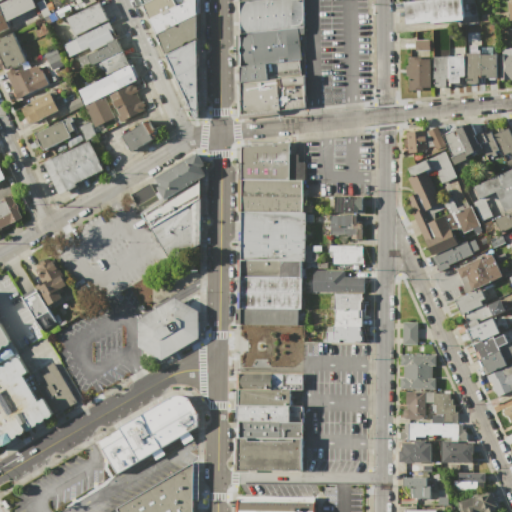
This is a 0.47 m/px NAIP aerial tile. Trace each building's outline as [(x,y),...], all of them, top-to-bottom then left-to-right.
[(0,3),(6,0),(32,0),(35,5),(5,20),(8,27),(0,30),(0,3)] [(143,4),(151,0),(173,0),(175,5),(149,17),(143,4)] [(149,20),(189,0),(195,0),(195,13),(156,33),(149,20)] [(239,1),(240,1),(249,0),(303,0),(303,26),(240,33),(239,1)] [(405,2),(423,0),(460,0),(462,19),(407,25),(405,2)] [(67,18),(99,2),(107,20),(75,35),(67,18)] [(156,34),(195,16),(196,37),(165,52),(156,34)] [(75,38),(109,22),(114,32),(111,33),(114,39),(106,43),(106,44),(91,51),(89,47),(82,50),(75,38)] [(240,33),(303,26),(303,33),(298,34),(301,60),(265,63),(240,66),(240,33)] [(0,63),(0,37),(12,31),(25,58),(26,58),(27,60),(12,67),(11,65),(3,69),(0,63)] [(116,38),(121,50),(100,61),(82,69),(77,58),(85,54),(86,56),(107,46),(106,44),(106,43),(114,39),(116,38)] [(415,39),(429,39),(429,50),(415,50),(415,39)] [(165,55),(195,41),(198,116),(195,118),(165,55)] [(49,65),(44,54),(56,48),(61,59),(49,65)] [(498,55),(501,55),(501,48),(511,48),(511,80),(498,80),(498,55)] [(100,61),(121,50),(122,50),(129,64),(113,72),(107,75),(100,61)] [(465,53),(480,53),(480,55),(480,75),(478,75),(478,84),(465,84),(465,76),(465,56),(465,53)] [(480,55),(496,54),(496,77),(483,77),(483,75),(480,75),(480,55)] [(407,56),(421,56),(421,59),(429,59),(429,88),(422,88),(422,90),(408,90),(408,78),(405,78),(405,65),(407,65),(407,56)] [(432,57),(448,56),(448,78),(446,78),(446,87),(434,87),(434,78),(433,78),(433,71),(434,71),(434,66),(432,66),(432,57)] [(465,56),(465,76),(459,76),(459,82),(448,82),(448,78),(448,56),(465,56)] [(78,90),(113,73),(113,72),(129,64),(131,63),(138,78),(120,87),(102,96),(113,117),(94,126),(84,105),(85,104),(78,90)] [(239,66),(240,66),(265,63),(267,80),(241,83),(239,66)] [(16,98),(12,89),(13,89),(6,74),(13,70),(15,73),(28,67),(37,64),(39,70),(41,69),(48,83),(16,98)] [(276,79),(303,76),(304,107),(278,111),(276,79)] [(241,83),(267,80),(276,79),(278,111),(240,115),(241,83)] [(109,94),(132,83),(145,110),(120,122),(117,116),(119,115),(109,94)] [(20,108),(32,102),(31,101),(50,91),(50,92),(56,90),(60,96),(56,98),(61,108),(28,124),(20,108)] [(68,112),(64,105),(79,98),(82,105),(68,112)] [(34,134),(67,118),(67,119),(71,117),(72,121),(68,123),(72,130),(68,132),(68,133),(70,137),(42,150),(34,134)] [(121,135),(148,119),(154,129),(153,129),(155,131),(153,132),(156,137),(131,152),(121,135)] [(84,141),(78,127),(89,122),(96,136),(84,141)] [(456,130),(471,123),(476,135),(475,136),(478,143),(480,142),(480,144),(482,148),(468,154),(458,133),(456,130)] [(428,131),(436,127),(444,145),(436,149),(428,131)] [(507,127),(511,137),(511,153),(511,154),(509,152),(503,155),(493,134),(507,127)] [(406,132),(424,130),(425,152),(408,154),(406,132)] [(441,135),(453,130),(455,135),(458,133),(468,154),(465,156),(466,158),(455,164),(441,135)] [(486,155),(482,148),(480,144),(486,141),(483,135),(490,132),(498,149),(494,151),(496,154),(492,156),(490,153),(486,155)] [(482,133),(483,135),(486,141),(480,144),(480,142),(476,135),(482,133)] [(45,163),(90,141),(104,169),(75,183),(76,186),(60,194),(45,163)] [(241,147),(288,141),(289,179),(241,179),(241,147)] [(155,177),(197,152),(205,165),(201,168),(204,175),(199,178),(164,199),(157,187),(159,185),(155,177)] [(441,183),(434,167),(431,169),(430,168),(411,176),(408,168),(444,152),(456,176),(441,183)] [(473,187),(511,168),(511,205),(503,210),(494,191),(479,198),(473,187)] [(451,231),(457,243),(431,255),(411,213),(414,212),(407,197),(414,194),(407,178),(426,169),(441,201),(451,196),(456,208),(463,205),(464,208),(470,205),(479,224),(463,232),(461,227),(451,231)] [(150,227),(141,212),(164,199),(199,178),(199,198),(150,227)] [(241,179),(289,179),(301,179),(301,211),(240,211),(241,179)] [(131,193),(149,183),(156,194),(138,205),(131,193)] [(158,200),(155,194),(135,207),(139,212),(158,200)] [(0,228),(0,200),(11,195),(15,202),(16,203),(17,205),(17,208),(22,217),(0,228)] [(334,196),(361,196),(361,212),(334,212),(334,196)] [(199,198),(199,244),(169,261),(150,227),(199,198)] [(493,219),(511,209),(511,228),(500,234),(493,219)] [(240,211),(301,211),(303,211),(303,260),(300,260),(279,260),(240,260),(240,211)] [(329,214),(355,214),(355,225),(360,225),(360,239),(350,239),(350,234),(329,234),(329,214)] [(474,239),(478,249),(472,252),(468,242),(474,239)] [(432,256),(466,241),(472,253),(447,264),(445,260),(435,264),(432,256)] [(328,245),(362,245),(362,254),(362,263),(332,263),(332,256),(328,256),(328,245)] [(457,268),(482,257),(482,258),(492,254),(502,277),(467,292),(457,268)] [(35,286),(43,281),(35,269),(53,259),(67,283),(56,290),(61,297),(46,306),(38,291),(35,286)] [(240,260),(279,260),(279,276),(240,276),(240,260)] [(279,260),(300,260),(300,276),(279,276),(279,260)] [(312,270),(343,270),(343,276),(363,276),(363,292),(312,292),(312,270)] [(240,276),(279,276),(300,276),(300,308),(298,308),(239,308),(240,276)] [(455,299),(475,290),(477,292),(481,291),(484,298),(479,300),(481,305),(475,308),(472,309),(463,313),(461,313),(455,299)] [(24,299),(38,291),(46,306),(49,310),(35,318),(24,299)] [(335,293),(348,293),(348,295),(355,295),(355,293),(361,293),(361,300),(359,300),(359,309),(335,309),(335,293)] [(137,320),(174,297),(198,310),(197,340),(161,360),(136,346),(137,320)] [(463,313),(472,309),(472,311),(476,309),(475,308),(481,305),(485,303),(486,307),(488,306),(487,305),(500,299),(504,310),(492,315),(491,315),(477,321),(476,318),(467,323),(463,313)] [(239,308),(298,308),(297,324),(239,324),(239,308)] [(335,309),(359,309),(362,309),(362,326),(335,326),(335,309)] [(41,330),(35,318),(49,310),(56,322),(41,330)] [(465,323),(467,323),(476,318),(477,321),(479,324),(468,328),(467,328),(465,323)] [(468,328),(479,324),(491,318),(498,333),(492,336),(480,341),(478,336),(472,338),(468,328)] [(0,322),(10,340),(9,344),(7,345),(3,345),(1,348),(0,349),(0,322)] [(403,322),(417,322),(417,344),(403,344),(403,322)] [(455,325),(462,323),(464,329),(458,332),(455,325)] [(333,326),(335,326),(362,326),(362,342),(343,342),(343,339),(339,339),(339,342),(327,342),(327,331),(333,331),(333,326)] [(473,344),(480,341),(492,336),(493,339),(502,335),(506,342),(497,347),(498,351),(492,353),(491,352),(488,353),(488,355),(481,358),(478,351),(476,352),(473,344)] [(500,350),(511,345),(511,347),(511,355),(504,359),(500,350)] [(486,374),(479,359),(481,358),(488,355),(492,353),(498,351),(499,350),(505,365),(486,374)] [(434,393),(449,393),(450,399),(452,399),(452,404),(455,404),(455,411),(457,411),(457,421),(431,422),(431,416),(435,416),(435,404),(433,405),(433,402),(425,402),(424,418),(405,418),(402,415),(402,411),(406,409),(406,391),(415,391),(415,389),(400,389),(400,378),(403,378),(403,365),(400,365),(400,355),(415,355),(415,352),(420,352),(420,355),(435,355),(435,365),(432,365),(432,378),(435,378),(435,389),(420,389),(420,391),(434,392),(434,393)] [(0,367),(2,366),(4,366),(6,365),(7,363),(10,361),(11,362),(13,361),(13,359),(16,357),(19,358),(28,371),(23,374),(39,400),(43,398),(52,414),(0,445),(0,367)] [(53,362),(76,400),(54,413),(37,384),(44,379),(38,370),(53,362)] [(486,375),(511,363),(511,383),(508,385),(511,390),(497,396),(494,391),(493,392),(491,387),(492,386),(490,381),(489,382),(486,375)] [(239,372),(271,373),(271,388),(238,387),(239,372)] [(302,374),(302,388),(271,388),(271,373),(302,374)] [(104,447),(119,438),(118,427),(179,391),(198,423),(118,470),(104,447)] [(238,404),(302,406),(301,422),(237,420),(238,404)] [(511,422),(510,423),(507,415),(506,416),(504,416),(503,415),(502,414),(501,412),(502,410),(502,409),(511,404),(511,422)] [(399,439),(399,432),(401,432),(401,428),(404,428),(404,423),(408,423),(408,439),(399,439)] [(408,423),(422,423),(422,425),(425,425),(425,423),(441,423),(441,425),(444,425),(444,424),(462,424),(462,429),(465,429),(465,432),(466,432),(466,441),(451,441),(451,437),(441,437),(441,434),(424,434),(424,436),(413,436),(413,439),(408,439),(408,423)] [(237,470),(237,438),(247,438),(247,442),(293,442),(293,438),(301,438),(301,470),(237,470)] [(430,461),(399,461),(399,450),(401,450),(401,442),(414,442),(414,441),(425,441),(425,442),(430,442),(430,461)] [(441,441),(451,441),(451,443),(472,443),(472,454),(471,454),(471,462),(441,462),(441,441)] [(116,511),(116,508),(192,462),(192,511),(116,511)] [(458,472),(484,472),(484,480),(483,480),(458,480),(458,472)] [(403,477),(426,477),(426,485),(403,485),(403,477)] [(483,489),(454,489),(454,480),(458,480),(483,480),(483,489)] [(413,486),(429,486),(429,498),(412,498),(412,494),(409,494),(409,488),(413,488),(413,486)] [(461,511),(458,502),(490,490),(496,506),(493,507),(494,510),(488,511),(461,511)] [(236,511),(236,496),(315,497),(314,511),(236,511)]
